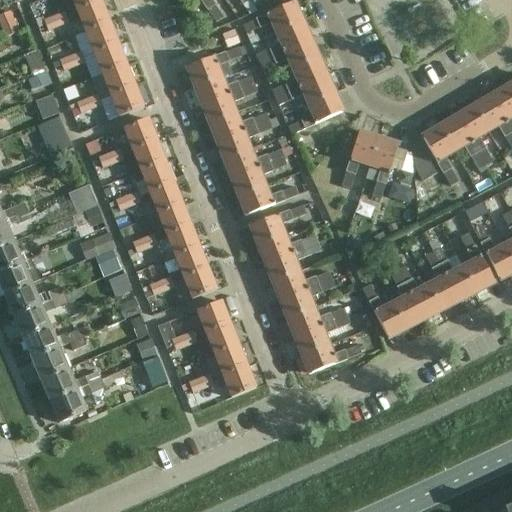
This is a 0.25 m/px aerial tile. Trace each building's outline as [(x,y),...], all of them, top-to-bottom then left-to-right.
[(69,0),(75,13),(101,3),(99,0),(69,0)] [(198,0),(215,24),(223,19),(209,0),(198,0)] [(248,1),(242,6),(249,16),(256,13),(248,1)] [(83,34),(109,24),(101,3),(75,13),(83,34)] [(241,27),(245,36),(270,25),(274,35),(302,23),(294,4),(241,27)] [(0,16),(0,29),(4,40),(18,34),(10,13),(0,16)] [(54,18),(58,29),(68,25),(64,14),(54,18)] [(58,29),(54,18),(43,22),(48,33),(58,29)] [(258,64),(310,41),(302,23),(274,35),(279,46),(254,57),(258,64)] [(92,56),(118,45),(109,24),(83,34),(92,56)] [(234,31),(221,36),(227,50),(239,45),(234,31)] [(290,71),(318,59),(310,41),(258,64),(261,72),(286,62),(290,71)] [(100,77),(126,67),(118,45),(92,56),(100,77)] [(193,89),(232,74),(228,63),(242,58),(238,49),(186,70),(193,89)] [(24,58),(32,76),(44,71),(37,53),(24,58)] [(69,58),(74,69),(84,65),(79,54),(69,58)] [(74,69),(69,58),(59,62),(61,68),(63,73),(74,69)] [(274,100),(326,77),(318,59),(290,71),(295,82),(270,92),(274,100)] [(109,98),(135,88),(126,67),(100,77),(109,98)] [(46,74),(27,82),(32,94),(51,86),(46,74)] [(201,107),(253,87),(250,78),(226,88),(222,78),(232,74),(193,89),(201,107)] [(306,108),(334,95),(326,77),(274,100),(277,108),(302,98),(306,108)] [(208,126),(236,114),(232,104),(243,100),(243,99),(256,94),(253,87),(201,107),(208,126)] [(135,88),(109,98),(117,120),(143,110),(135,88)] [(490,98),(511,136),(511,97),(507,88),(490,98)] [(286,128),(290,137),(342,114),(334,95),(306,108),(311,118),(286,128)] [(51,98),(35,104),(37,111),(54,104),(52,97),(51,98)] [(86,101),(91,111),(101,107),(96,97),(86,101)] [(472,109),(488,135),(498,129),(511,152),(511,151),(511,136),(490,98),(472,109)] [(91,111),(86,101),(76,105),(78,110),(80,116),(91,111)] [(455,119),(484,168),(492,163),(485,151),(485,150),(479,140),(488,135),(472,109),(455,119)] [(236,114),(208,126),(215,144),(268,123),(265,115),(240,124),(236,114)] [(438,129),(454,155),(464,150),(477,172),(484,168),(455,119),(438,129)] [(276,120),(268,123),(215,144),(222,162),(251,151),(247,141),(279,128),(276,120)] [(131,153),(156,143),(148,121),(122,131),(131,153)] [(454,155),(438,129),(421,139),(422,140),(434,162),(450,188),(458,183),(445,161),(454,155)] [(65,133),(42,143),(50,158),(72,149),(65,133)] [(368,170),(378,140),(358,134),(341,188),(350,191),(358,166),(368,170)] [(378,140),(368,170),(369,170),(379,173),(376,183),(371,198),(381,201),(390,170),(397,150),(398,147),(378,140)] [(413,145),(410,147),(415,170),(415,173),(422,184),(435,176),(429,165),(434,162),(422,140),(413,145)] [(139,174),(165,164),(156,143),(131,153),(139,174)] [(230,181),(283,160),(280,152),(266,157),(266,156),(255,160),(251,151),(222,162),(230,181)] [(108,156),(112,166),(122,162),(118,152),(108,156)] [(112,166),(108,156),(98,160),(102,170),(112,166)] [(237,199),(266,188),(262,177),(273,173),(272,172),(286,167),(283,160),(230,181),(237,199)] [(148,196),(173,185),(165,164),(139,174),(148,196)] [(401,173),(397,184),(409,187),(413,176),(401,172),(401,173)] [(105,197),(116,193),(112,184),(101,189),(105,197)] [(156,217),(182,207),(173,185),(148,196),(156,217)] [(412,193),(393,187),(389,198),(408,204),(412,193)] [(88,188),(68,196),(76,216),(83,213),(96,208),(90,192),(88,188)] [(266,188),(237,199),(245,218),(298,197),(294,188),(270,197),(266,188)] [(125,198),(130,209),(140,205),(136,195),(125,198)] [(130,209),(125,198),(115,202),(120,213),(130,209)] [(0,210),(0,224),(5,222),(14,218),(28,212),(27,212),(24,204),(1,214),(0,210)] [(165,238),(190,228),(182,207),(156,217),(165,238)] [(257,247),(285,236),(281,226),(305,217),(302,208),(249,228),(257,247)] [(90,229),(103,224),(97,209),(84,214),(88,225),(90,229)] [(28,212),(14,218),(18,226),(31,220),(28,212)] [(73,218),(71,219),(76,230),(88,225),(84,214),(83,213),(76,216),(73,218)] [(511,241),(503,246),(511,264),(511,222),(508,214),(501,217),(511,238),(511,241)] [(0,250),(14,244),(5,222),(0,224),(0,250)] [(173,259),(199,249),(190,228),(165,238),(173,259)] [(511,276),(511,264),(503,246),(493,251),(482,228),(473,232),(499,283),(511,276)] [(471,263),(462,268),(461,268),(476,295),(494,286),(467,234),(459,239),(466,252),(466,253),(471,263)] [(115,251),(109,235),(91,242),(97,258),(115,251)] [(264,266),(317,245),(314,237),(289,246),(285,236),(257,247),(264,266)] [(142,241),(146,252),(157,248),(153,237),(142,241)] [(146,252),(142,241),(132,245),(134,250),(128,253),(130,258),(146,252)] [(14,244),(0,250),(0,274),(23,265),(14,244)] [(271,284),(300,273),(296,263),(307,259),(306,258),(320,253),(317,245),(264,266),(271,284)] [(182,281),(207,271),(199,249),(173,259),(182,281)] [(457,258),(447,263),(439,249),(431,254),(458,304),(476,295),(461,268),(462,268),(457,258)] [(426,287),(440,314),(458,304),(431,254),(424,258),(436,281),(426,287)] [(23,265),(0,274),(0,289),(4,299),(32,286),(40,282),(30,262),(23,265)] [(116,268),(102,274),(103,279),(118,273),(116,268)] [(396,272),(423,323),(440,314),(426,287),(417,291),(412,281),(411,281),(404,268),(396,272)] [(207,271),(182,281),(190,303),(216,293),(207,271)] [(386,295),(392,305),(391,305),(405,332),(423,323),(396,272),(389,276),(396,289),(395,289),(396,290),(386,295)] [(278,302),(332,282),(328,273),(315,279),(315,278),(304,283),(300,273),(271,284),(278,302)] [(124,276),(107,283),(115,300),(131,293),(124,276)] [(159,283),(163,294),(174,290),(170,279),(159,283)] [(332,282),(278,302),(286,321),(315,309),(310,299),(335,289),(332,282)] [(149,287),(143,290),(147,301),(153,298),(163,294),(159,283),(149,287)] [(13,319),(41,307),(32,286),(4,299),(13,319)] [(369,286),(361,290),(387,341),(405,332),(391,305),(383,309),(377,299),(376,299),(369,286)] [(61,289),(48,295),(51,302),(64,297),(61,289)] [(80,290),(64,297),(68,305),(84,298),(80,290)] [(64,297),(51,302),(54,311),(68,305),(64,297)] [(118,307),(123,321),(140,315),(134,301),(118,307)] [(204,336),(229,325),(220,303),(195,313),(204,336)] [(22,341),(51,329),(41,307),(13,319),(22,341)] [(293,339),(346,318),(343,310),(318,319),(315,309),(286,321),(293,339)] [(129,322),(137,341),(148,337),(140,318),(129,322)] [(300,358),(329,346),(325,335),(349,326),(346,318),(293,339),(300,358)] [(168,324),(157,329),(166,351),(173,348),(173,347),(171,342),(175,341),(168,324)] [(212,357),(238,347),(229,325),(204,336),(212,357)] [(66,335),(55,340),(51,329),(22,341),(31,361),(59,349),(69,345),(83,339),(91,335),(88,327),(67,336),(66,335)] [(181,338),(185,349),(196,345),(191,334),(181,338)] [(173,348),(175,353),(185,349),(181,338),(175,341),(171,342),(173,347),(173,348)] [(72,352),(86,347),(83,339),(69,345),(72,352)] [(135,346),(142,363),(157,357),(150,341),(135,346)] [(329,346),(300,358),(308,377),(361,356),(358,347),(344,352),(344,351),(333,356),(329,346)] [(221,378),(246,368),(238,347),(212,357),(221,378)] [(40,382),(68,370),(59,349),(31,361),(40,382)] [(140,365),(151,391),(167,384),(157,358),(140,365)] [(246,368),(221,378),(230,401),(255,390),(246,368)] [(84,378),(74,382),(68,370),(40,382),(49,404),(100,382),(97,374),(85,379),(84,378)] [(198,380),(202,391),(213,387),(208,376),(198,380)] [(202,391),(198,380),(188,384),(192,395),(202,391)] [(87,413),(81,399),(103,390),(100,382),(49,404),(58,425),(87,413)]
